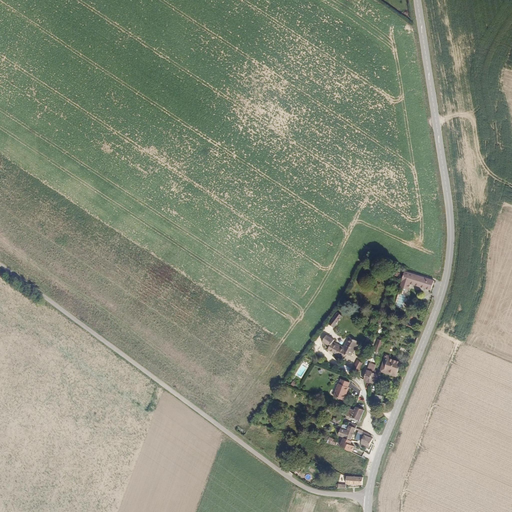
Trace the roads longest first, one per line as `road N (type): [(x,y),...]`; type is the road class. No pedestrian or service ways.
road 1 (secondary): [(367,495),(451,254),(451,194),(419,0)]
road 2 (tertiary): [(0,265),(291,479),(324,493),(367,495)]
